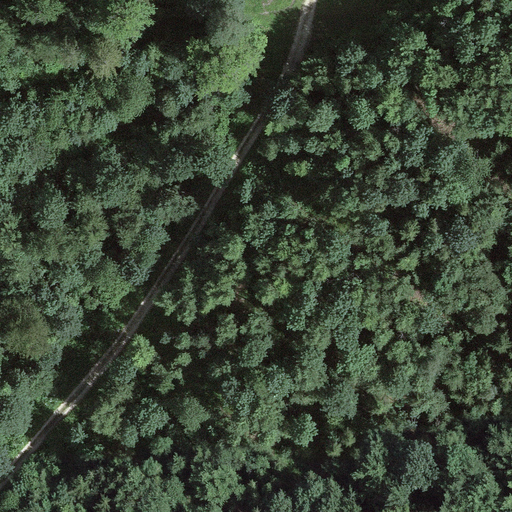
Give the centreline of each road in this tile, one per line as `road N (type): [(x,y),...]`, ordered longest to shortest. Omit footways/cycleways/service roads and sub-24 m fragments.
road 1 (track): [(0,478),(83,387),(170,269),(294,65),(310,0)]
road 2 (track): [(309,3),(234,4),(177,16),(42,74),(0,101)]
road 3 (track): [(83,387),(61,511)]
